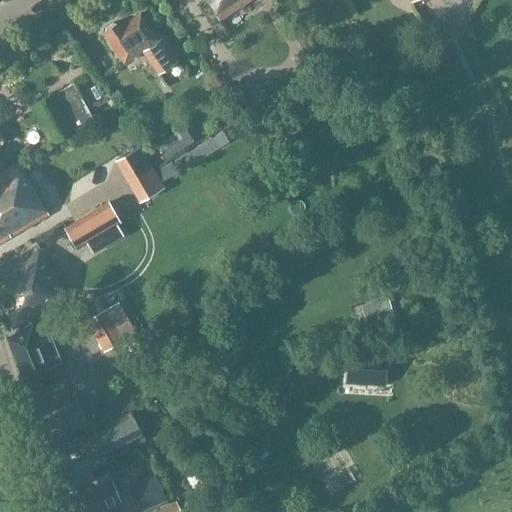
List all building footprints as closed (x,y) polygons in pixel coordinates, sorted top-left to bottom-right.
[(250,0),(205,0),(219,21),(250,0)] [(104,32),(103,33),(124,64),(148,47),(155,56),(149,61),(158,75),(178,61),(162,38),(158,40),(140,14),(121,27),(118,23),(116,24),(111,23),(105,28),(104,32)] [(73,83),(29,108),(50,144),(93,118),(73,83)] [(183,128),(156,145),(164,160),(191,143),(183,128)] [(101,156),(125,198),(151,183),(127,141),(101,156)] [(17,163),(0,172),(0,243),(48,216),(17,163)] [(121,224),(108,202),(64,228),(77,250),(121,224)] [(68,297),(37,245),(0,268),(0,302),(13,329),(68,297)] [(348,304),(352,316),(379,307),(375,295),(348,304)] [(107,309),(88,320),(107,351),(125,340),(107,309)] [(51,349),(44,330),(35,333),(32,324),(7,339),(28,394),(53,382),(43,352),(51,349)] [(385,369),(356,368),(356,384),(385,385),(385,369)] [(86,423),(73,396),(30,415),(42,443),(86,423)] [(99,460),(142,437),(130,414),(87,435),(99,460)] [(55,439),(58,449),(74,444),(70,434),(55,439)] [(85,455),(45,471),(53,495),(94,479),(85,455)] [(98,486),(67,499),(71,511),(100,511),(97,503),(116,495),(107,473),(95,478),(98,486)] [(164,500),(155,478),(129,490),(139,511),(164,500)] [(179,511),(174,502),(153,511),(179,511)]
